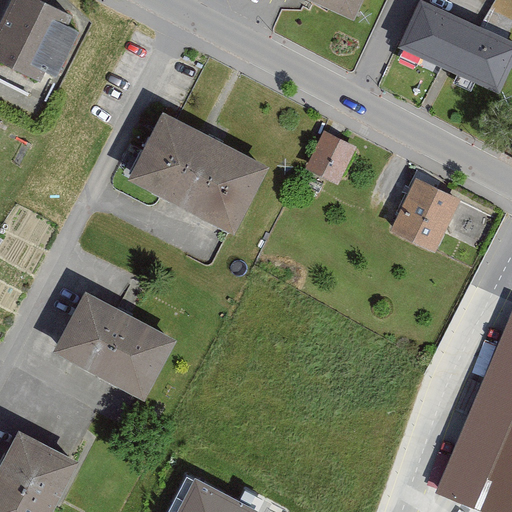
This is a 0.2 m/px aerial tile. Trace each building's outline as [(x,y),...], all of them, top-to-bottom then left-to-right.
[(73,16),(40,0),(12,0),(0,25),(0,62),(40,82),(44,73),(56,78),(79,32),(67,26),(73,16)] [(307,0),(353,20),(362,0),(307,0)] [(511,75),(511,49),(419,9),(398,57),(501,101),(511,75)] [(266,170),(165,117),(133,178),(234,230),(266,170)] [(357,141),(323,126),(306,165),(340,180),(357,141)] [(458,194),(416,172),(389,221),(432,244),(458,194)] [(176,340),(85,293),(54,354),(144,401),(176,340)] [(511,511),(511,308),(441,484),(511,511)] [(48,511),(80,451),(21,421),(0,460),(0,511),(48,511)] [(258,511),(263,504),(190,468),(167,511),(258,511)]
